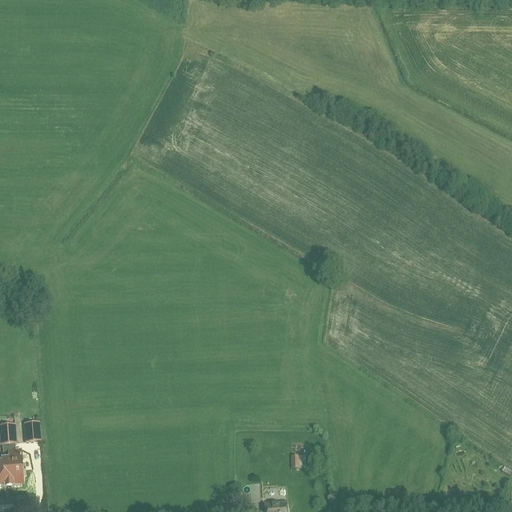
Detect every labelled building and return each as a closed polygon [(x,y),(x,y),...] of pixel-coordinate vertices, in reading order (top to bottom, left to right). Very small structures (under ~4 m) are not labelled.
[(24,425),(25,444),(41,443),(40,424),(24,425)] [(0,490),(4,490),(4,491),(14,490),(14,489),(24,488),(21,449),(13,450),(13,445),(17,445),(16,426),(0,427),(0,441),(0,446),(3,446),(4,460),(1,460),(2,464),(0,464),(0,490)] [(268,457),(277,456),(277,451),(258,452),(259,460),(256,460),(256,467),(268,466),(268,457)] [(291,470),(306,470),(305,457),(291,457),(291,470)] [(511,472),(504,468),(502,472),(509,477),(511,472)]
